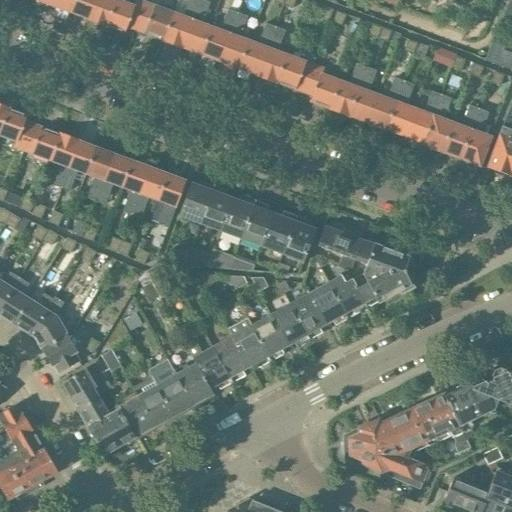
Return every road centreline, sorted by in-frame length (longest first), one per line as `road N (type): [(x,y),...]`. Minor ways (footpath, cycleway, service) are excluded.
road 1 (residential): [(511,238),(0,46)]
road 2 (residential): [(268,418),(511,306)]
road 3 (residential): [(0,342),(100,503)]
road 4 (residential): [(100,503),(268,418)]
road 5 (residential): [(380,511),(305,481),(268,418)]
